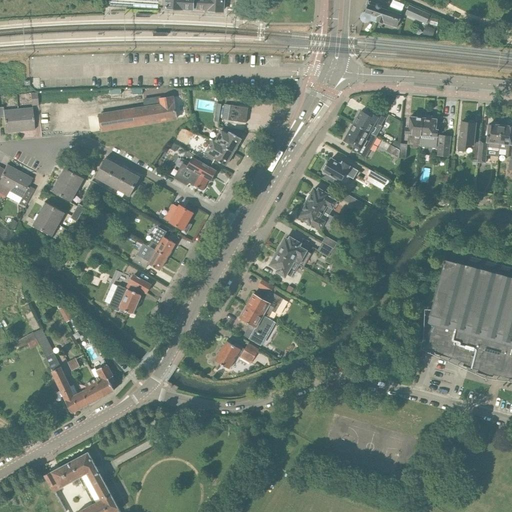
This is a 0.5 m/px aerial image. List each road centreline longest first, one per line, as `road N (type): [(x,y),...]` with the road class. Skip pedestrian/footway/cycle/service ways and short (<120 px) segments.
road 1 (tertiary): [(0,475),(148,386),(245,224)]
road 2 (residential): [(245,224),(93,144),(0,146)]
road 3 (tertiary): [(511,87),(338,72)]
